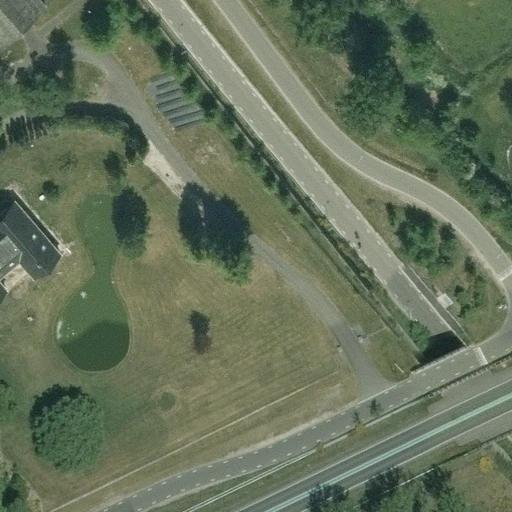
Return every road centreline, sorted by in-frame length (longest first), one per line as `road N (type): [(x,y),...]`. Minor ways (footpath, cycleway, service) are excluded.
road 1 (unclassified): [(168,0),(511,419)]
road 2 (unclassified): [(115,511),(265,456),(511,338)]
road 3 (unclassified): [(511,280),(452,212),(344,152),(224,0)]
road 4 (trunk): [(269,511),(511,394)]
